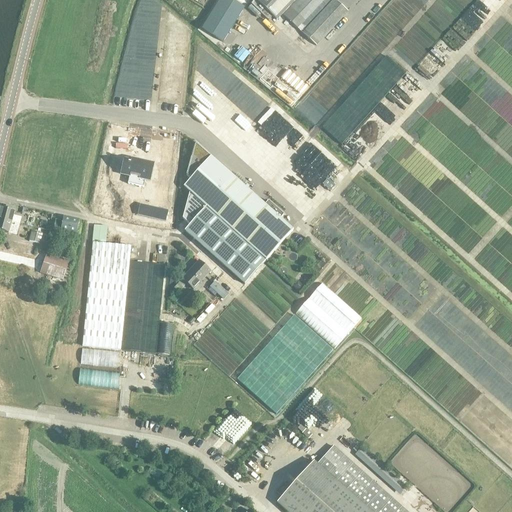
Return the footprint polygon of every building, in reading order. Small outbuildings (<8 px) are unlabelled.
[(233,0),(219,24),(229,30),(247,0),(233,0)] [(255,0),(270,14),(277,21),(282,15),(284,16),(301,31),(300,32),(316,46),(348,12),(334,0),(255,0)] [(263,20),(269,14),(260,5),(254,11),(263,20)] [(432,50),(446,63),(455,53),(441,40),(432,50)] [(189,192),(182,219),(189,225),(184,231),(244,285),(266,261),(293,230),(280,219),(283,215),(268,201),(264,205),(226,171),(226,170),(195,142),(186,176),(190,180),(183,187),(189,192)] [(124,161),(121,174),(129,176),(127,184),(143,188),(145,180),(149,181),(149,180),(156,181),(160,168),(153,166),(153,165),(131,160),(130,163),(128,162),(124,161)] [(140,205),(138,215),(165,221),(167,211),(140,205)] [(0,208),(0,209),(0,219),(17,225),(20,225),(22,218),(13,216),(14,212),(0,208)] [(79,220),(63,217),(60,232),(76,235),(79,220)] [(0,219),(0,231),(17,236),(20,225),(17,225),(0,219)] [(92,243),(105,244),(107,227),(93,226),(92,243)] [(39,244),(43,234),(31,231),(28,241),(39,244)] [(131,247),(105,244),(92,243),(82,346),(121,350),(155,353),(164,267),(129,263),(131,247)] [(63,281),(69,261),(46,254),(39,274),(63,281)] [(193,290),(210,273),(199,262),(182,280),(186,284),(193,290)] [(222,300),(228,293),(214,280),(208,287),(222,300)] [(322,282),(295,313),(335,348),(362,317),(322,282)] [(159,353),(171,353),(173,323),(161,322),(159,353)] [(117,366),(118,350),(82,348),(81,364),(117,366)] [(118,387),(119,372),(79,370),(78,384),(118,387)] [(314,462),(277,503),(287,511),(406,511),(333,447),(317,464),(314,462)]
